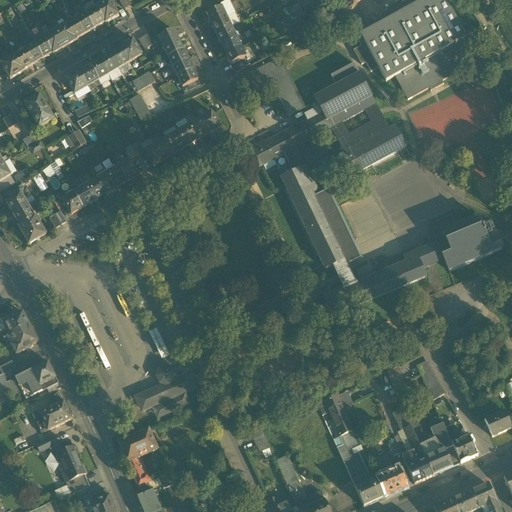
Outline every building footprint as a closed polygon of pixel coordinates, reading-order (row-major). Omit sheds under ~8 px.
[(131,5),(128,0),(118,0),(124,10),(131,5)] [(220,5),(222,8),(226,18),(234,14),(236,13),(229,0),(220,5)] [(386,82),(395,77),(465,39),(466,39),(444,0),(426,0),(361,36),(378,69),(386,82)] [(110,1),(96,8),(105,23),(105,24),(119,16),(110,1)] [(82,9),(85,15),(96,8),(93,3),(82,9)] [(23,5),(16,8),(19,14),(26,10),(23,5)] [(288,10),(290,15),(300,10),(298,5),(288,10)] [(94,29),(105,23),(96,8),(85,15),(94,29)] [(206,15),(211,25),(226,18),(222,8),(214,12),(212,10),(209,10),(208,12),(208,14),(206,15)] [(285,17),(288,23),(303,15),(300,10),(290,15),(285,17)] [(234,14),(226,18),(231,28),(239,24),(234,14)] [(84,35),(94,29),(85,15),(76,20),(84,35)] [(216,35),(231,28),(226,18),(211,25),(216,35)] [(75,40),(84,35),(76,20),(66,26),(75,40)] [(75,41),(75,40),(66,26),(66,25),(55,31),(64,48),(75,41)] [(216,35),(221,45),(236,38),(231,28),(216,35)] [(158,38),(163,49),(179,41),(174,31),(172,32),(171,31),(169,30),(166,32),(166,35),(158,38)] [(53,54),(64,48),(55,31),(43,38),(44,39),(52,54),(53,54)] [(303,38),(300,32),(293,35),(296,41),(303,38)] [(139,41),(144,51),(155,45),(149,35),(139,41)] [(371,73),(378,69),(361,36),(357,38),(361,47),(354,51),(358,59),(361,66),(366,63),(371,73)] [(221,45),(226,55),(241,48),(236,38),(221,45)] [(43,59),(52,54),(44,39),(35,45),(43,59)] [(471,50),(465,39),(395,77),(408,101),(429,89),(431,92),(444,85),(442,82),(455,75),(448,62),(471,50)] [(119,48),(120,49),(128,64),(142,56),(133,40),(119,48)] [(163,49),(168,58),(183,51),(179,41),(163,49)] [(34,65),(43,59),(35,45),(25,50),(34,65)] [(10,50),(14,57),(19,54),(15,47),(10,50)] [(246,58),(241,48),(226,55),(231,65),(246,58)] [(120,49),(109,55),(118,70),(123,67),(128,64),(120,49)] [(25,50),(19,54),(14,57),(23,71),(34,65),(25,50)] [(168,58),(173,68),(188,61),(183,51),(168,58)] [(109,55),(100,61),(108,76),(118,70),(109,55)] [(23,72),(23,71),(14,57),(1,64),(10,80),(23,72)] [(281,59),(264,67),(272,85),(272,86),(287,117),(305,108),(281,59)] [(100,61),(90,66),(99,81),(108,76),(100,61)] [(173,68),(178,78),(193,71),(188,61),(173,68)] [(118,70),(122,77),(132,71),(128,64),(123,67),(118,70)] [(232,69),(235,74),(245,69),(243,64),(232,69)] [(331,77),(336,87),(359,74),(354,65),(331,77)] [(90,66),(79,73),(88,88),(99,81),(90,66)] [(247,97),(272,86),(272,85),(264,67),(238,79),(247,97)] [(118,70),(108,76),(111,80),(112,83),(122,77),(118,70)] [(198,81),(193,71),(178,78),(182,89),(187,86),(198,81)] [(74,95),(88,88),(79,73),(79,72),(65,80),(74,95)] [(132,83),(137,91),(154,81),(149,72),(137,79),(132,83)] [(322,114),(327,122),(372,98),(360,74),(359,74),(336,87),(314,99),(318,107),(322,114)] [(99,81),(101,86),(111,80),(108,76),(99,81)] [(88,88),(90,92),(101,86),(99,81),(88,88)] [(187,86),(190,92),(200,87),(198,81),(187,86)] [(88,88),(74,95),(78,101),(91,93),(90,92),(88,88)] [(25,105),(33,120),(49,111),(40,96),(39,96),(36,96),(33,98),(32,100),(25,105)] [(129,101),(135,113),(146,107),(144,104),(139,96),(138,96),(136,98),(129,101)] [(376,106),(372,98),(327,122),(329,126),(331,130),(343,124),(365,112),(376,106)] [(343,124),(331,130),(344,155),(336,159),(337,160),(343,172),(348,180),(406,149),(395,128),(389,131),(376,106),(365,112),(371,125),(350,137),(343,124)] [(75,112),(78,119),(90,114),(87,107),(75,112)] [(149,112),(146,107),(135,113),(138,118),(149,112)] [(303,115),(307,122),(322,114),(318,107),(303,115)] [(165,112),(171,123),(177,120),(170,109),(165,112)] [(54,120),(49,111),(33,120),(39,129),(54,120)] [(152,118),(149,112),(138,118),(141,123),(142,124),(152,118)] [(211,113),(200,120),(209,135),(220,128),(211,113)] [(2,120),(8,130),(19,124),(13,114),(2,120)] [(293,145),(329,126),(327,122),(322,114),(307,122),(286,133),(293,145)] [(184,119),(185,120),(188,126),(196,122),(191,115),(184,119)] [(77,123),(81,130),(92,123),(89,117),(77,123)] [(175,125),(179,132),(188,126),(185,120),(175,125)] [(198,142),(209,135),(200,120),(196,122),(188,126),(198,142)] [(186,148),(198,142),(188,126),(179,132),(177,133),(186,148)] [(282,135),(290,151),(295,149),(331,130),(329,126),(293,145),(286,133),(284,134),(282,135)] [(163,134),(166,139),(177,133),(174,128),(163,134)] [(68,138),(75,151),(87,144),(79,131),(68,138)] [(175,155),(186,148),(177,133),(166,139),(175,155)] [(251,152),(259,168),(263,166),(274,160),(286,154),(290,151),(282,135),(251,152)] [(28,151),(30,149),(38,145),(32,136),(23,141),(28,151)] [(139,146),(143,153),(155,146),(151,139),(139,146)] [(164,162),(175,155),(166,139),(155,146),(164,162)] [(137,142),(130,146),(137,157),(143,153),(139,146),(137,142)] [(40,143),(38,145),(30,149),(33,155),(43,150),(40,143)] [(82,155),(93,150),(91,145),(80,150),(82,155)] [(130,161),(137,157),(130,146),(124,150),(130,161)] [(152,168),(164,162),(155,146),(143,153),(152,168)] [(301,169),(305,168),(295,149),(290,151),(299,170),(301,169)] [(286,154),(295,172),(299,170),(290,151),(286,154)] [(274,160),(263,166),(266,172),(277,166),(274,160)] [(305,168),(301,169),(313,195),(318,192),(315,186),(343,172),(337,160),(309,174),(306,167),(305,168)] [(130,161),(118,168),(127,183),(139,176),(130,161)] [(6,169),(4,165),(0,166),(0,182),(11,177),(6,169)] [(116,190),(127,183),(118,168),(107,174),(116,190)] [(21,174),(23,178),(30,175),(27,169),(20,173),(21,174)] [(338,279),(344,290),(357,284),(348,266),(340,251),(353,245),(328,192),(315,198),(313,195),(301,169),(299,170),(295,172),(282,179),(319,256),(318,257),(322,264),(323,264),(326,271),(332,268),(338,279)] [(21,174),(14,178),(17,183),(24,179),(23,178),(21,174)] [(105,196),(116,190),(107,174),(96,181),(105,196)] [(94,203),(105,196),(96,181),(85,187),(94,203)] [(82,209),(94,203),(85,187),(73,194),(82,209)] [(19,192),(20,194),(25,201),(31,198),(25,188),(19,192)] [(27,206),(25,201),(20,194),(6,203),(13,215),(27,206)] [(71,216),(82,209),(73,194),(62,201),(71,216)] [(34,202),(27,206),(34,218),(35,217),(41,214),(34,202)] [(19,226),(34,218),(27,206),(13,215),(19,226)] [(60,213),(55,215),(62,226),(66,223),(60,213)] [(55,230),(62,226),(55,215),(50,218),(49,219),(55,230)] [(40,225),(35,217),(34,218),(19,226),(18,227),(29,245),(46,235),(40,225)] [(443,235),(446,240),(447,242),(437,246),(443,260),(448,272),(503,249),(496,235),(487,239),(485,233),(486,233),(483,227),(479,218),(456,228),(452,217),(436,223),(441,235),(443,235)] [(436,244),(437,246),(447,242),(446,240),(443,235),(441,235),(436,223),(429,226),(436,244)] [(436,244),(419,252),(426,268),(435,264),(443,260),(437,246),(436,244)] [(340,251),(348,266),(360,260),(353,245),(340,251)] [(406,264),(357,284),(344,290),(352,310),(426,278),(422,269),(426,268),(419,252),(403,258),(406,264)] [(324,298),(335,322),(354,314),(352,310),(344,290),(324,298)] [(0,332),(7,329),(10,336),(29,326),(23,313),(17,316),(16,315),(4,321),(3,319),(0,320),(0,332)] [(38,343),(29,326),(10,336),(15,345),(12,346),(16,355),(31,348),(31,346),(38,343)] [(162,359),(170,356),(158,329),(150,332),(159,351),(162,359)] [(0,368),(0,371),(2,376),(13,370),(15,369),(12,362),(0,368)] [(31,371),(42,392),(46,390),(58,384),(48,363),(31,371)] [(444,395),(438,384),(426,363),(417,367),(427,390),(432,402),(444,395)] [(157,415),(162,417),(168,415),(170,409),(173,408),(179,410),(185,408),(187,402),(184,396),(186,393),(191,390),(193,385),(191,379),(185,377),(180,380),(176,378),(177,377),(174,370),(166,367),(159,370),(156,377),(160,385),(162,385),(158,394),(150,397),(145,395),(139,398),(137,403),(139,409),(145,411),(150,409),(154,410),(157,415)] [(387,373),(395,390),(405,385),(398,368),(387,373)] [(2,376),(6,384),(17,378),(13,370),(2,376)] [(17,378),(6,384),(10,393),(12,400),(23,395),(26,400),(42,392),(31,371),(17,378)] [(0,398),(10,393),(6,384),(2,376),(0,376),(0,398)] [(61,390),(58,384),(46,390),(49,396),(58,391),(61,390)] [(48,396),(53,407),(62,403),(63,402),(58,391),(49,396),(48,396)] [(348,393),(338,397),(344,411),(354,406),(348,393)] [(339,454),(352,482),(366,476),(356,454),(354,455),(352,451),(360,447),(344,411),(338,397),(337,396),(323,402),(329,415),(339,438),(343,447),(337,450),(339,454)] [(53,407),(39,413),(47,432),(72,420),(63,402),(62,403),(53,407)] [(317,405),(323,417),(329,415),(323,402),(317,405)] [(415,435),(411,428),(409,422),(408,420),(403,409),(393,414),(398,425),(401,432),(403,431),(407,439),(415,435)] [(41,435),(47,432),(39,413),(33,416),(41,435)] [(484,422),(492,438),(494,438),(498,436),(511,429),(505,413),(484,422)] [(435,440),(428,444),(419,424),(415,419),(409,422),(411,428),(415,435),(420,448),(425,460),(441,453),(435,440)] [(443,426),(444,429),(453,425),(451,419),(450,419),(450,420),(442,423),(443,426)] [(391,431),(387,421),(379,424),(383,434),(391,431)] [(284,464),(287,472),(317,458),(310,443),(323,437),(316,422),(291,433),(294,441),(289,443),(292,450),(285,453),(289,462),(284,464)] [(441,453),(425,460),(433,477),(433,478),(434,477),(460,465),(451,444),(444,429),(443,426),(431,431),(435,440),(441,453)] [(118,444),(127,465),(137,461),(141,459),(158,451),(149,430),(118,444)] [(251,436),(257,448),(267,443),(262,431),(251,436)] [(397,434),(399,437),(403,446),(407,455),(413,453),(407,439),(403,431),(401,432),(397,434)] [(414,486),(433,477),(425,460),(420,448),(415,435),(407,439),(413,453),(414,456),(410,458),(413,465),(407,468),(414,486)] [(36,446),(40,454),(50,449),(51,448),(59,445),(61,444),(57,436),(36,446)] [(451,444),(460,465),(469,461),(478,457),(468,436),(451,444)] [(13,442),(16,446),(25,442),(22,437),(13,442)] [(407,455),(403,446),(399,437),(394,439),(396,443),(398,448),(401,454),(402,457),(407,455)] [(333,441),(337,450),(343,447),(339,438),(333,441)] [(270,449),(267,443),(257,448),(259,454),(270,449)] [(389,447),(394,458),(401,454),(398,448),(396,443),(389,447)] [(66,471),(57,453),(62,451),(59,445),(51,448),(50,449),(62,473),(66,471)] [(363,452),(360,447),(352,451),(354,455),(356,454),(363,452)] [(63,453),(62,451),(57,453),(66,471),(62,473),(67,484),(84,476),(87,475),(83,466),(81,467),(72,448),(63,453)] [(407,455),(402,457),(407,468),(413,465),(410,458),(414,456),(413,453),(407,455)] [(225,465),(219,454),(211,458),(216,469),(225,465)] [(356,511),(364,509),(364,508),(355,490),(352,482),(339,454),(307,469),(322,501),(299,511),(298,511),(356,511)] [(144,476),(148,475),(141,459),(137,461),(144,476)] [(0,463),(0,474),(12,469),(8,460),(0,463)] [(127,465),(135,481),(144,477),(144,476),(137,461),(127,465)] [(379,474),(381,478),(396,471),(394,467),(379,474)] [(376,481),(384,499),(394,495),(393,495),(397,493),(407,489),(399,470),(396,471),(381,478),(376,481)] [(169,475),(174,486),(180,483),(175,472),(169,475)] [(511,474),(503,478),(511,496),(511,495),(511,474)] [(151,492),(148,485),(151,483),(148,475),(144,476),(144,477),(135,481),(138,489),(141,497),(152,492),(151,492)] [(162,487),(164,490),(173,486),(168,475),(159,479),(159,480),(162,487)] [(367,475),(366,476),(352,482),(355,490),(370,483),(367,475)] [(74,495),(75,495),(90,489),(84,476),(67,484),(68,487),(70,486),(73,493),(74,495)] [(159,480),(151,483),(148,485),(151,492),(162,487),(159,480)] [(376,481),(371,483),(379,501),(384,499),(376,481)] [(371,483),(370,483),(355,490),(364,508),(379,501),(371,483)] [(479,511),(482,509),(485,508),(487,511),(492,511),(499,509),(488,486),(480,489),(480,490),(471,493),(479,511)] [(71,494),(68,487),(55,493),(58,500),(71,494)] [(90,489),(75,495),(78,501),(92,495),(90,489)] [(91,504),(93,511),(115,511),(109,497),(108,497),(105,490),(92,495),(95,503),(91,504)] [(137,498),(143,511),(161,511),(153,492),(152,492),(141,497),(137,498)] [(475,511),(479,511),(471,493),(460,498),(452,502),(456,511),(475,511)] [(269,502),(273,511),(281,511),(279,506),(275,499),(269,502)] [(292,511),(288,502),(279,506),(281,511),(292,511)] [(434,510),(434,511),(456,511),(452,502),(434,510)]
